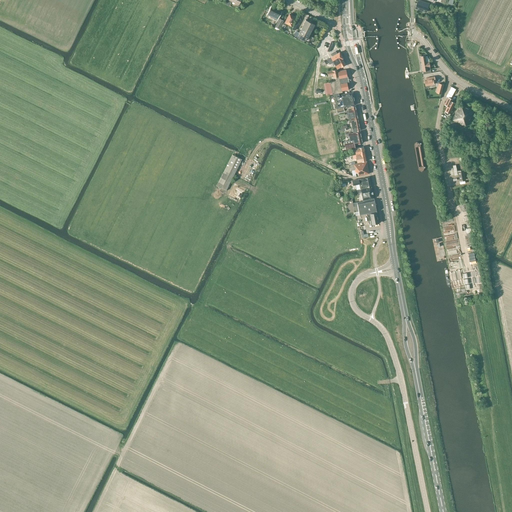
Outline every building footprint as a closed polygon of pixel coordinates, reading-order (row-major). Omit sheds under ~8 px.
[(417,0),(415,8),(420,10),(420,11),(423,12),(423,11),(426,12),(429,4),(417,0)] [(267,15),(277,20),(278,21),(275,27),(279,30),(284,21),(278,18),(282,11),(271,6),(267,15)] [(290,14),(285,23),(291,26),(295,17),(290,14)] [(308,37),(315,24),(306,19),(299,32),(296,31),(294,35),(305,41),(307,37),(308,37)] [(328,65),(333,62),(337,68),(341,66),(341,67),(346,65),(342,59),(343,58),(339,52),(326,60),(328,65)] [(420,56),(423,71),(423,74),(431,72),(430,67),(429,62),(427,56),(426,56),(425,55),(420,56)] [(330,82),(324,83),(327,95),(332,94),(334,94),(339,93),(342,92),(342,91),(348,89),(347,82),(346,83),(345,77),(347,76),(346,69),(338,71),(337,69),(332,70),(329,71),(328,71),(328,75),(330,75),(333,74),(334,78),(337,78),(337,79),(335,81),(330,82)] [(426,85),(434,84),(433,79),(435,79),(434,76),(426,78),(427,80),(425,81),(426,85)] [(339,93),(334,94),(336,108),(355,105),(353,92),(341,95),(341,96),(340,97),(339,93)] [(449,114),(450,113),(455,103),(450,101),(451,99),(448,97),(444,105),(447,106),(445,111),(445,112),(445,114),(447,115),(449,114)] [(474,110),(460,103),(452,120),(462,125),(462,124),(466,126),(474,110)] [(350,110),(347,111),(348,116),(357,114),(356,106),(351,107),(352,110),(350,110)] [(350,119),(351,123),(359,122),(358,118),(357,114),(348,116),(348,120),(350,119)] [(350,140),(344,141),(346,150),(355,148),(354,144),(363,143),(361,131),(352,133),(346,134),(347,136),(350,136),(351,140),(350,140)] [(359,147),(354,148),(356,155),(365,154),(364,147),(359,147)] [(244,162),(241,160),(242,159),(232,154),(228,164),(227,164),(216,186),(226,190),(239,164),(242,165),(244,162)] [(356,155),(352,155),(353,160),(357,159),(357,162),(367,160),(365,154),(356,155)] [(352,164),(351,165),(352,170),(353,176),(356,176),(369,173),(367,162),(355,164),(352,164)] [(466,180),(464,169),(457,171),(459,181),(466,180)] [(372,186),(371,184),(370,177),(352,181),(353,186),(359,184),(360,189),(364,188),(372,186)] [(372,187),(361,189),(363,200),(374,198),(372,187)] [(353,204),(354,210),(358,209),(359,215),(377,212),(374,199),(353,204)] [(368,220),(370,220),(371,224),(379,223),(377,213),(369,214),(369,216),(367,217),(368,220)]
